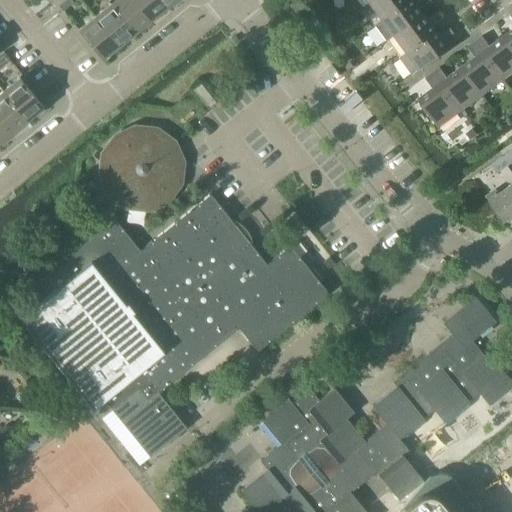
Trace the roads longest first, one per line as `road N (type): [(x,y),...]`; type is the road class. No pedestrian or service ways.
road 1 (residential): [(440,238),(412,216),(232,1)]
road 2 (residential): [(198,438),(420,265),(440,238)]
road 3 (residential): [(101,111),(232,1)]
road 4 (residential): [(101,111),(8,0)]
road 5 (residential): [(0,192),(101,111)]
